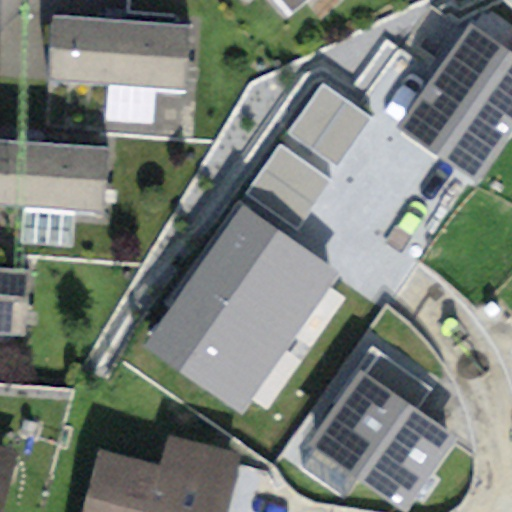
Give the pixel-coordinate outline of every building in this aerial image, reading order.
[(127,0),(127,12),(203,20),(204,0),(127,0)] [(279,0),(288,10),(298,0),(279,0)] [(54,15),(49,80),(185,90),(190,25),(54,15)] [(511,60),(472,32),(405,126),(438,149),(473,174),(511,118),(511,60)] [(323,84),(288,133),(336,167),(371,119),(323,84)] [(0,139),(0,205),(104,213),(109,149),(11,141),(0,139)] [(280,145),(245,193),(296,230),(330,182),(280,145)] [(198,279),(284,339),(330,274),(244,214),(215,255),(198,279)] [(0,333),(25,335),(29,270),(0,268),(0,333)] [(238,405),(284,339),(198,279),(181,303),(152,345),(238,405)] [(300,467),(344,498),(360,475),(401,504),(448,437),(414,414),(431,390),(379,354),(345,402),(300,467)] [(216,511),(230,460),(173,446),(166,475),(121,464),(108,511),(216,511)] [(0,511),(2,511),(13,469),(0,466),(0,511)]
